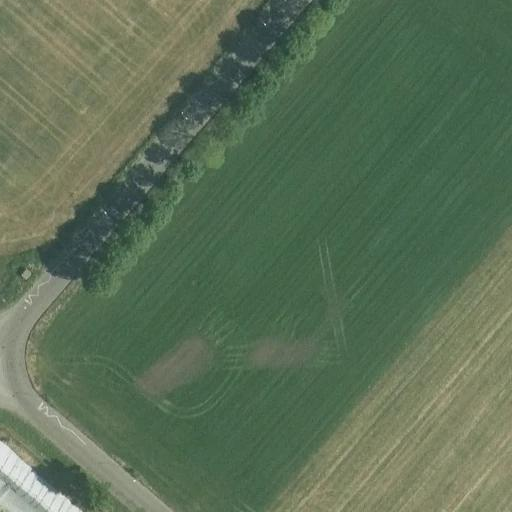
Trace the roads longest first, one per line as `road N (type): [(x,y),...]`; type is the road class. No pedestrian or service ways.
road 1 (tertiary): [(0,352),(300,0)]
road 2 (unclassified): [(151,511),(0,382)]
